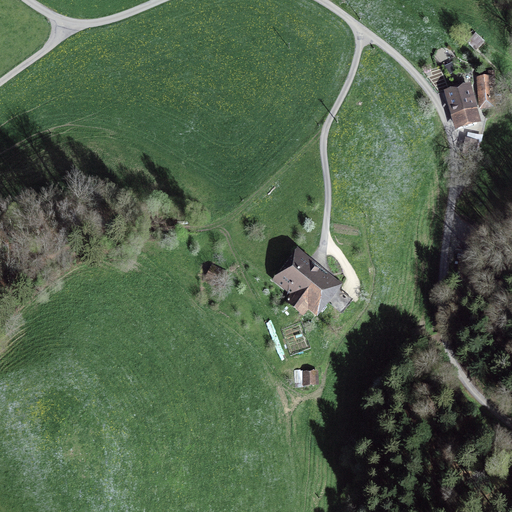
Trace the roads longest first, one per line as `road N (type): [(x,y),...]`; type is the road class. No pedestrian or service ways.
road 1 (unclassified): [(511,422),(464,382),(447,352),(441,305),(454,153),(446,121),(391,50),(321,0)]
road 2 (track): [(326,134),(230,215),(140,238),(0,348)]
road 3 (track): [(365,30),(326,134),(320,264)]
road 4 (unclassified): [(159,0),(87,23),(27,0)]
